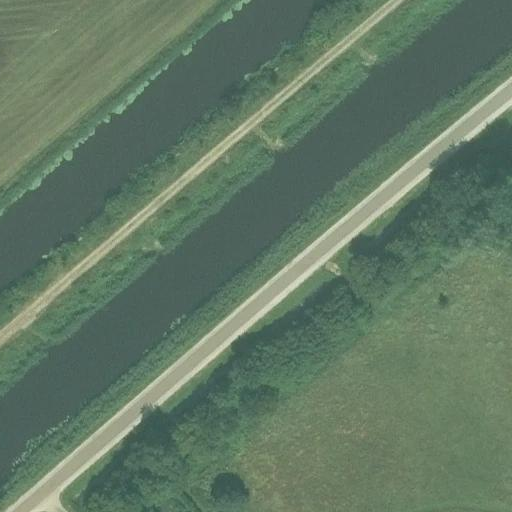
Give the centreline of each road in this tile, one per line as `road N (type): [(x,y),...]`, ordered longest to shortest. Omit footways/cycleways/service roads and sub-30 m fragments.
road 1 (unclassified): [(17,511),(511,90)]
road 2 (track): [(0,335),(400,0)]
road 3 (track): [(220,0),(0,182)]
